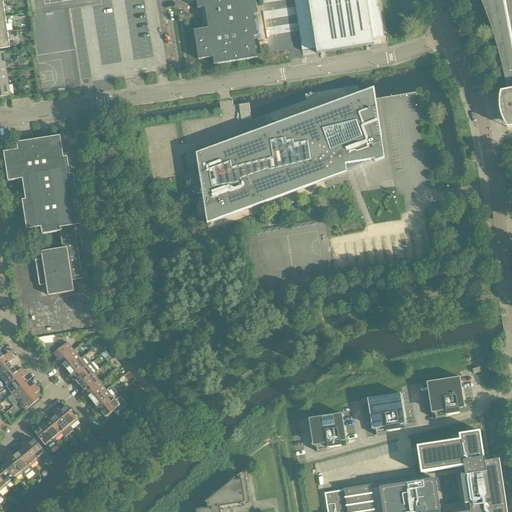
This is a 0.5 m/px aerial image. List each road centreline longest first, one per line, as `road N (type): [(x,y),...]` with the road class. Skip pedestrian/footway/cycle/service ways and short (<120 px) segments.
road 1 (residential): [(0,119),(395,58),(450,38)]
road 2 (residential): [(511,294),(479,108),(450,38)]
road 3 (residential): [(59,393),(10,334),(0,234)]
